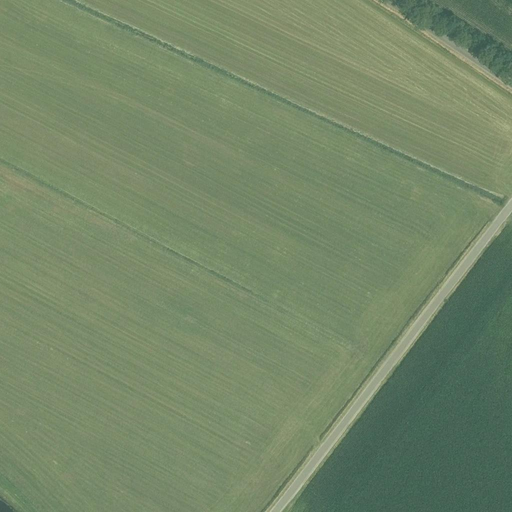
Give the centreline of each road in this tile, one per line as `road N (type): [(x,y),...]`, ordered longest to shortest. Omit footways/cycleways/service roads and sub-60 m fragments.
road 1 (unclassified): [(275,511),(511,205)]
road 2 (unclassified): [(511,85),(387,0)]
